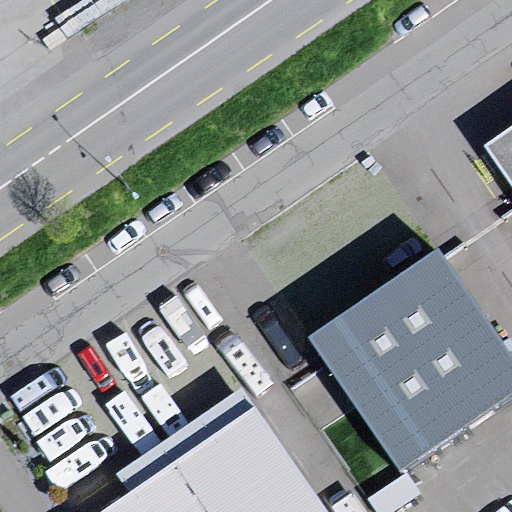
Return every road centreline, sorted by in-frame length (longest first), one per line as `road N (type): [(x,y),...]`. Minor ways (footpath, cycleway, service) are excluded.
road 1 (unclassified): [(0,375),(511,22)]
road 2 (primary): [(0,192),(276,0)]
